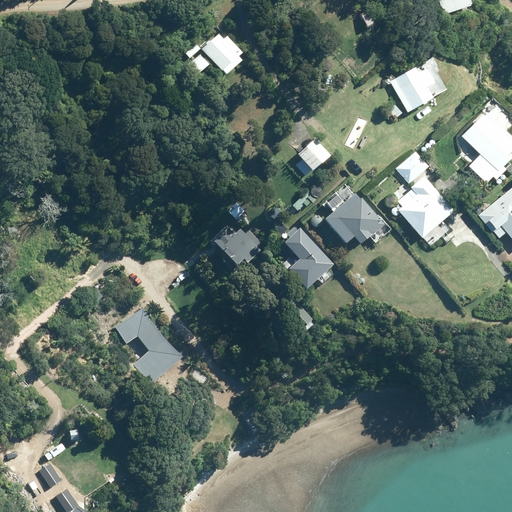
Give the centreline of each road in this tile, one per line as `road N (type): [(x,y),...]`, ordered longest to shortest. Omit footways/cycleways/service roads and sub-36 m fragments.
road 1 (residential): [(511,321),(350,354),(271,386),(234,390)]
road 2 (residential): [(121,258),(234,390)]
